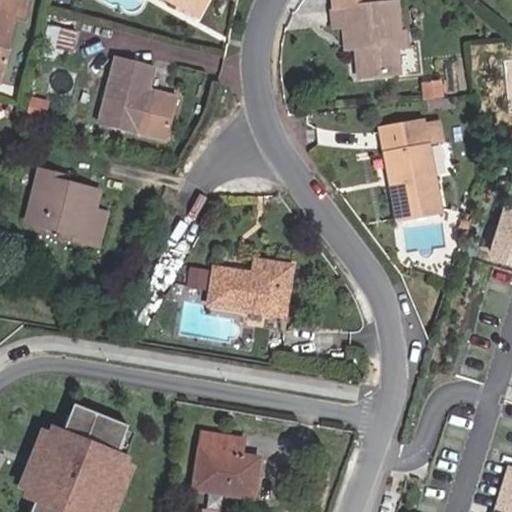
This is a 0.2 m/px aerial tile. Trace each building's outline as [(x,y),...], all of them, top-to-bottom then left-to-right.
[(0,0),(0,74),(15,17),(26,20),(30,3),(16,0),(0,0)] [(166,0),(196,16),(205,0),(166,0)] [(368,0),(341,0),(343,10),(369,7),(368,0)] [(398,33),(395,5),(369,7),(343,10),(332,11),(334,27),(344,27),(346,47),(356,47),(359,75),(398,72),(396,47),(405,46),(404,33),(398,33)] [(147,92),(154,67),(117,57),(99,125),(136,135),(136,133),(164,140),(175,99),(147,92)] [(381,129),(385,155),(396,220),(440,213),(428,146),(424,122),(381,129)] [(61,230),(71,233),(69,239),(98,246),(106,213),(109,194),(65,183),(55,180),(56,174),(39,170),(27,221),(61,230)] [(65,183),(67,177),(56,174),(55,180),(65,183)] [(511,511),(511,208),(504,206),(487,260),(511,267),(511,466),(507,466),(492,511),(511,511)] [(61,230),(59,236),(69,239),(71,233),(61,230)] [(210,305),(283,316),(291,266),(255,261),(253,275),(215,269),(210,305)] [(205,288),(209,269),(192,265),(188,285),(205,288)] [(106,511),(125,467),(127,461),(125,460),(118,457),(127,436),(129,429),(76,407),(64,435),(55,432),(52,438),(30,492),(28,498),(37,501),(33,511),(106,511)] [(241,455),(244,439),(201,433),(193,488),(254,498),(260,458),(241,455)] [(43,435),(21,489),(30,492),(52,438),(43,435)] [(125,460),(134,439),(127,436),(118,457),(125,460)] [(106,511),(115,511),(132,470),(125,467),(106,511)]
